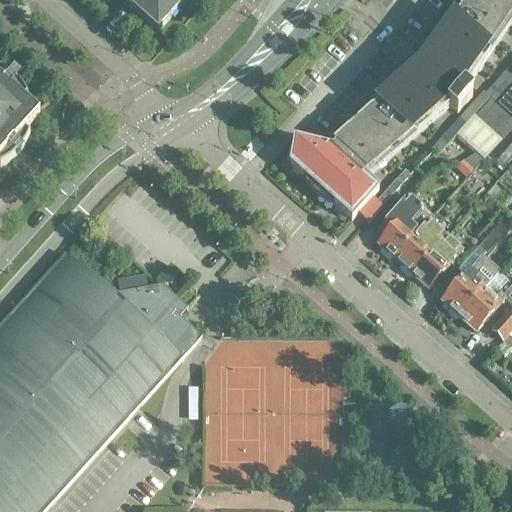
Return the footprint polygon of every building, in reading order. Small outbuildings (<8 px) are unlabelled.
[(103,0),(107,3),(109,0),(123,0),(125,2),(124,3),(157,33),(186,0),(103,0)] [(294,144),(290,168),(303,180),(307,176),(337,203),(334,207),(351,223),(358,215),(367,223),(369,225),(382,210),(371,201),(379,193),(378,192),(373,197),(368,197),(356,186),(359,183),(348,173),(354,166),(364,175),(377,162),(379,165),(400,141),(403,144),(424,121),(427,124),(438,112),(435,109),(440,100),(457,116),(472,100),(454,84),(462,77),(466,80),(476,68),(473,66),(494,42),(491,40),(511,16),(509,14),(511,10),(511,0),(468,0),(426,62),(430,62),(417,77),(415,75),(332,146),(334,147),(331,151),(325,150),(294,144)] [(511,62),(483,94),(489,99),(491,101),(511,81),(511,62)] [(0,167),(0,168),(4,167),(12,161),(19,155),(25,145),(29,136),(28,137),(18,128),(49,106),(48,106),(34,115),(22,105),(27,99),(28,100),(26,96),(20,87),(14,80),(4,74),(0,72),(0,167)] [(482,92),(432,148),(439,155),(489,99),(483,94),(482,92)] [(482,149),(493,136),(501,143),(511,130),(511,119),(510,118),(491,101),(474,119),(476,120),(464,132),(482,149)] [(511,132),(486,160),(501,173),(511,161),(511,132)] [(466,180),(470,176),(487,157),(476,151),(465,163),(463,161),(455,170),(466,180)] [(378,247),(394,261),(419,233),(432,219),(409,198),(380,231),(384,234),(382,236),(385,239),(378,247)] [(412,277),(434,253),(447,239),(428,223),(423,229),(419,233),(394,261),(412,277)] [(487,259),(504,240),(493,231),(477,250),(487,259)] [(427,291),(454,262),(463,252),(447,238),(447,239),(434,253),(412,277),(427,291)] [(0,326),(0,511),(46,511),(200,340),(178,320),(186,311),(161,288),(113,297),(111,300),(63,257),(0,326)] [(442,304),(458,319),(483,292),(474,284),(479,278),(471,271),(442,304)] [(483,292),(458,319),(475,334),(505,301),(497,294),(492,300),(483,292)] [(285,319),(292,311),(284,303),(276,312),(285,319)] [(501,342),(511,330),(511,323),(508,319),(494,335),(501,342)]
